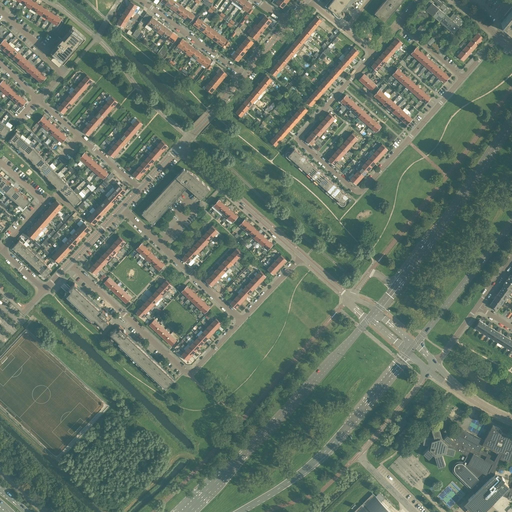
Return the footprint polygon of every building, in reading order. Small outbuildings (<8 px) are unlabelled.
[(19,3),(17,7),(19,8),(21,5),(23,3),(25,5),(28,0),(21,0),(20,1),(19,3)] [(32,0),(28,0),(25,5),(31,8),(35,2),(32,0)] [(331,0),(326,6),(337,15),(336,16),(339,19),(341,16),(342,17),(344,14),(346,11),(355,0),(331,0)] [(385,22),(403,0),(385,0),(374,13),(385,22)] [(436,6),(432,3),(432,2),(429,0),(421,10),(424,12),(426,10),(433,16),(443,4),(438,0),(432,0),(438,5),(436,6)] [(131,1),(128,7),(134,11),(136,8),(141,11),(143,9),(139,7),(137,6),(137,5),(131,1)] [(175,11),(180,4),(175,1),(171,7),(175,11)] [(251,4),(246,1),(242,7),(241,9),(244,11),(245,9),(247,11),(251,4)] [(31,8),(30,10),(32,11),(31,12),(34,14),(35,13),(36,11),(40,5),(35,2),(31,8)] [(185,8),(180,4),(175,11),(180,14),(185,8)] [(440,22),(446,14),(450,10),(447,7),(443,4),(433,16),(440,22)] [(40,5),(36,11),(41,15),(45,8),(40,5)] [(504,20),(501,23),(511,32),(511,6),(502,18),(504,20)] [(130,16),(134,11),(128,7),(124,12),(130,16)] [(45,8),(41,15),(44,16),(47,18),(51,12),(45,8)] [(185,18),(190,12),(185,8),(180,14),(185,18)] [(51,12),(47,18),(49,20),(52,22),(56,15),(51,12)] [(124,12),(121,17),(127,21),(130,16),(124,12)] [(195,15),(190,12),(185,18),(190,22),(195,15)] [(343,18),(348,22),(352,17),(347,13),(343,18)] [(456,15),(453,13),(449,18),(446,14),(440,22),(446,27),(456,15)] [(52,22),(49,26),(51,27),(53,26),(54,23),(57,25),(58,24),(59,22),(60,21),(61,19),(56,15),(52,22)] [(456,15),(446,27),(453,33),(463,21),(456,15)] [(261,20),(267,25),(271,21),(265,16),(261,20)] [(316,16),(312,21),(318,25),(322,20),(316,16)] [(123,27),(127,21),(121,17),(117,23),(123,27)] [(147,24),(145,26),(150,30),(153,28),(158,21),(152,17),(147,24)] [(198,18),(193,24),(198,28),(204,20),(201,18),(200,19),(198,18)] [(204,20),(198,28),(203,31),(208,25),(210,21),(205,18),(204,20)] [(258,25),(263,30),(267,25),(261,20),(258,25)] [(158,21),(153,28),(158,31),(163,24),(158,21)] [(312,21),(308,25),(314,30),(318,25),(312,21)] [(163,24),(158,31),(163,35),(168,28),(163,24)] [(208,25),(203,31),(208,35),(212,28),(208,25)] [(254,29),(260,34),(263,30),(258,25),(254,29)] [(308,25),(304,30),(310,34),(312,36),(316,31),(314,30),(308,25)] [(51,51),(63,62),(63,63),(85,38),(72,26),(62,39),(59,36),(55,42),(57,44),(51,51)] [(163,35),(161,38),(165,41),(167,39),(168,39),(173,32),(168,28),(163,35)] [(212,28),(208,35),(212,38),(217,32),(212,28)] [(217,32),(212,38),(217,42),(222,35),(221,35),(223,32),(219,29),(217,32)] [(260,34),(254,29),(250,34),(256,39),(260,34)] [(304,30),(301,34),(306,39),(308,40),(312,36),(310,34),(304,30)] [(173,32),(168,39),(173,43),(178,36),(173,32)] [(301,34),(297,39),(302,43),(306,39),(301,34)] [(472,39),(478,44),(483,38),(477,34),(472,39)] [(222,35),(217,42),(222,45),(227,39),(222,35)] [(247,37),(243,42),(249,47),(253,42),(247,37)] [(427,43),(430,45),(435,40),(432,37),(427,43)] [(177,45),(174,49),(179,53),(182,49),(187,42),(182,38),(177,45)] [(392,42),(398,47),(402,43),(397,38),(392,42)] [(4,39),(0,43),(0,45),(4,49),(9,43),(6,41),(4,39)] [(297,39),(293,43),(298,48),(302,43),(297,39)] [(473,50),(478,44),(472,39),(468,45),(473,50)] [(187,42),(182,49),(187,52),(192,46),(187,42)] [(239,46),(245,51),(249,47),(243,42),(239,46)] [(394,52),(396,49),(398,50),(398,51),(401,53),(403,51),(400,48),(399,49),(398,47),(392,42),(388,47),(394,52)] [(4,49),(8,53),(13,47),(9,43),(4,49)] [(293,43),(289,48),(294,52),(298,48),(293,43)] [(468,55),(473,50),(468,45),(463,50),(468,55)] [(162,46),(158,52),(157,53),(160,55),(162,57),(167,51),(168,50),(162,46)] [(187,52),(191,56),(196,49),(192,46),(187,52)] [(236,51),(242,56),(245,51),(239,46),(236,51)] [(446,50),(442,46),(437,51),(442,55),(446,50)] [(18,51),(13,47),(8,53),(13,57),(18,51)] [(353,47),(349,51),(355,56),(359,52),(353,47)] [(388,47),(384,52),(390,57),(394,52),(388,47)] [(416,47),(411,53),(413,55),(416,57),(421,52),(416,47)] [(289,48),(285,52),(291,57),(294,52),(289,48)] [(201,53),(196,49),(191,56),(196,59),(201,53)] [(463,61),(468,55),(463,50),(458,56),(463,61)] [(13,57),(18,61),(23,56),(18,51),(13,57)] [(242,56),(236,51),(232,56),(238,61),(242,56)] [(349,51),(345,56),(351,61),(355,56),(349,51)] [(285,52),(281,57),(287,62),(291,57),(285,52)] [(385,61),(390,57),(384,52),(380,56),(385,61)] [(421,52),(416,57),(420,61),(425,56),(421,52)] [(196,59),(201,63),(206,56),(201,53),(196,59)] [(27,60),(23,56),(18,61),(22,65),(27,60)] [(211,60),(206,56),(201,63),(206,66),(211,60)] [(345,56),(341,60),(347,65),(351,61),(345,56)] [(380,56),(376,61),(381,66),(385,61),(380,56)] [(425,56),(420,61),(425,65),(425,66),(430,60),(425,56)] [(281,57),(277,62),(283,66),(287,62),(281,57)] [(22,65),(27,70),(32,64),(27,60),(22,65)] [(341,60),(337,65),(343,70),(347,65),(341,60)] [(421,70),(420,72),(422,73),(426,69),(427,67),(430,70),(435,64),(430,60),(425,66),(425,65),(423,67),(421,70)] [(377,71),(381,66),(376,61),(371,66),(375,69),(377,71)] [(277,62),(274,66),(279,71),(283,66),(277,62)] [(32,74),(37,68),(32,64),(27,70),(32,74)] [(435,64),(430,70),(435,74),(440,68),(435,64)] [(337,65),(333,69),(339,74),(343,70),(337,65)] [(274,66),(270,71),(275,75),(279,71),(274,66)] [(37,68),(32,74),(36,78),(41,72),(39,70),(40,68),(38,67),(37,68)] [(397,68),(392,74),(397,78),(402,72),(397,68)] [(440,68),(435,74),(439,78),(444,72),(440,68)] [(221,69),(217,73),(223,78),(227,74),(221,69)] [(333,69),(329,74),(335,79),(339,74),(333,69)] [(41,72),(36,78),(41,82),(46,76),(43,74),(41,72)] [(402,72),(397,78),(399,79),(402,82),(407,77),(402,72)] [(444,72),(439,78),(441,80),(444,82),(449,77),(444,72)] [(219,83),(223,78),(217,73),(213,78),(219,83)] [(328,76),(325,78),(331,83),(335,79),(329,74),(328,76)] [(359,80),(365,85),(370,79),(364,74),(359,80)] [(87,75),(83,80),(88,85),(92,80),(87,75)] [(267,75),(263,80),(268,84),(272,79),(267,75)] [(407,77),(402,82),(407,86),(412,81),(407,77)] [(215,88),(219,83),(213,78),(209,82),(215,88)] [(325,78),(322,83),(327,88),(331,83),(325,78)] [(370,79),(365,85),(371,90),(376,85),(370,79)] [(84,89),(88,85),(83,80),(78,84),(84,89)] [(264,89),(266,86),(268,88),(270,86),(268,84),(263,80),(259,84),(264,89)] [(412,81),(407,86),(411,91),(416,85),(412,81)] [(211,92),(215,88),(209,82),(205,87),(211,92)] [(322,83),(318,87),(323,92),(327,88),(322,83)] [(7,84),(2,90),(7,94),(12,89),(7,84)] [(78,84),(74,89),(80,94),(84,89),(78,84)] [(259,84),(255,89),(260,93),(264,89),(259,84)] [(384,93),(381,91),(382,89),(385,86),(383,84),(380,87),(379,89),(374,95),(379,99),(384,93)] [(416,85),(411,91),(416,95),(421,89),(416,85)] [(318,87),(314,92),(319,97),(323,92),(318,87)] [(379,99),(384,103),(389,98),(386,95),(387,93),(390,90),(390,91),(392,89),(390,87),(388,89),(387,88),(385,91),(385,92),(384,93),(379,99)] [(12,89),(7,94),(12,98),(17,93),(12,89)] [(76,99),(80,94),(74,89),(70,94),(76,99)] [(256,98),(260,93),(255,89),(251,93),(256,98)] [(421,89),(416,95),(420,99),(421,99),(426,93),(421,89)] [(314,92),(310,96),(315,101),(319,97),(314,92)] [(17,93),(12,98),(16,102),(21,97),(17,93)] [(251,93),(247,98),(252,102),(256,98),(251,93)] [(426,93),(421,99),(425,103),(430,97),(426,93)] [(70,94),(66,98),(72,103),(76,99),(70,94)] [(308,98),(306,101),(311,106),(315,101),(310,96),(308,95),(306,97),(308,98)] [(341,100),(345,104),(350,99),(345,95),(341,100)] [(20,107),(16,111),(18,114),(24,107),(22,105),(26,101),(21,97),(16,102),(21,107),(20,107)] [(108,101),(113,106),(117,101),(112,97),(108,101)] [(68,108),(72,103),(66,98),(62,103),(68,108)] [(248,107),(252,102),(247,98),(243,102),(248,107)] [(388,107),(393,102),(390,99),(389,98),(384,103),(388,107)] [(354,103),(350,99),(345,104),(350,108),(354,103)] [(108,101),(103,106),(109,111),(113,106),(108,101)] [(243,102),(239,107),(245,111),(248,107),(243,102)] [(388,107),(393,112),(398,106),(393,102),(388,107)] [(68,108),(62,103),(58,108),(63,113),(68,108)] [(359,106),(354,103),(350,108),(354,112),(359,106)] [(298,109),(303,114),(308,109),(302,105),(298,109)] [(99,107),(98,109),(99,111),(105,116),(109,111),(103,106),(102,108),(99,106),(99,107)] [(363,110),(359,106),(354,112),(358,116),(363,110)] [(403,110),(398,106),(393,112),(398,116),(403,110)] [(241,116),(245,111),(239,107),(235,112),(241,116)] [(299,119),(303,114),(298,109),(294,114),(299,119)] [(359,116),(357,118),(359,120),(361,121),(368,114),(363,110),(358,116),(359,116)] [(398,116),(402,120),(407,114),(403,110),(398,116)] [(99,111),(95,115),(101,120),(105,116),(99,111)] [(329,113),(325,117),(331,122),(335,118),(329,113)] [(294,114),(290,118),(295,123),(299,119),(294,114)] [(368,114),(361,121),(363,123),(365,121),(367,123),(372,118),(368,114)] [(412,118),(409,116),(407,114),(402,120),(407,124),(412,118)] [(43,115),(38,121),(43,125),(48,120),(43,116),(43,115)] [(97,125),(101,120),(95,115),(95,116),(91,120),(97,125)] [(133,120),(131,122),(133,123),(138,128),(142,123),(137,118),(135,117),(133,120)] [(321,122),(327,127),(331,122),(325,117),(321,122)] [(291,128),(295,123),(290,118),(286,123),(291,128)] [(376,122),(372,118),(367,123),(372,127),(376,122)] [(48,120),(43,125),(47,130),(53,124),(48,120)] [(92,130),(97,125),(91,120),(87,125),(92,130)] [(321,122),(318,126),(323,131),(324,129),(327,127),(321,122)] [(381,126),(376,122),(372,127),(370,129),(367,132),(369,134),(372,131),(372,130),(373,129),(376,131),(381,126)] [(133,123),(128,128),(134,133),(138,128),(133,123)] [(286,123),(282,127),(287,132),(291,128),(286,123)] [(53,124),(47,130),(52,134),(57,128),(53,124)] [(6,134),(7,135),(10,132),(8,131),(10,128),(6,125),(0,132),(2,134),(2,135),(4,136),(6,134)] [(88,134),(92,130),(87,125),(83,130),(88,134)] [(318,126),(314,130),(319,135),(321,137),(323,134),(324,132),(323,131),(318,126)] [(283,137),(287,132),(282,127),(278,132),(283,137)] [(52,134),(51,135),(53,137),(54,136),(57,138),(62,132),(57,128),(52,134)] [(128,128),(124,133),(130,138),(134,133),(128,128)] [(310,135),(315,140),(319,135),(314,130),(310,135)] [(11,142),(14,144),(20,136),(21,136),(22,135),(17,131),(13,135),(12,134),(9,137),(11,138),(9,140),(11,142)] [(120,134),(118,136),(120,138),(126,142),(130,138),(124,133),(122,131),(120,134)] [(62,132),(57,138),(62,142),(67,136),(62,132)] [(278,132),(274,136),(279,141),(283,137),(278,132)] [(352,133),(348,138),(353,142),(357,138),(352,133)] [(315,140),(310,135),(306,139),(311,144),(315,140)] [(20,136),(14,144),(16,146),(18,148),(25,140),(21,136),(20,136)] [(275,146),(279,141),(274,136),(270,141),(275,146)] [(116,139),(114,141),(116,142),(122,147),(126,142),(120,138),(118,140),(116,139)] [(349,147),(353,142),(348,138),(344,142),(349,147)] [(25,140),(18,148),(19,149),(20,149),(22,151),(29,144),(25,140)] [(162,141),(157,145),(163,150),(167,146),(162,141)] [(112,143),(110,146),(112,147),(117,152),(122,147),(116,142),(114,145),(112,143)] [(344,142),(340,146),(345,151),(349,147),(344,142)] [(375,143),(374,145),(376,147),(378,149),(378,148),(383,153),(387,149),(388,149),(382,144),(380,147),(378,145),(375,143)] [(29,144),(22,151),(25,154),(26,155),(34,148),(29,144)] [(159,155),(163,150),(157,145),(153,150),(159,155)] [(342,155),(345,151),(340,146),(336,151),(342,155)] [(35,147),(34,148),(26,155),(28,157),(30,159),(38,153),(39,151),(35,147)] [(112,147),(108,152),(113,157),(117,152),(112,147)] [(286,157),(290,161),(298,152),(294,148),(290,152),(289,152),(288,152),(287,152),(286,153),(286,154),(285,154),(285,155),(285,156),(286,156),(286,157)] [(378,149),(374,153),(379,158),(383,153),(378,148),(378,149)] [(153,150),(149,155),(155,160),(159,155),(153,150)] [(336,151),(333,155),(338,160),(342,155),(336,151)] [(367,151),(366,153),(368,155),(370,157),(375,162),(379,158),(374,153),(372,155),(370,154),(367,151)] [(78,159),(75,162),(77,164),(80,161),(82,164),(83,163),(84,162),(89,156),(85,152),(84,152),(79,158),(78,159)] [(290,161),(294,164),(302,155),(298,152),(290,161)] [(38,153),(30,159),(33,162),(34,164),(42,157),(38,153)] [(151,164),(155,160),(149,155),(145,159),(151,164)] [(294,164),(298,168),(306,159),(302,155),(294,164)] [(334,164),(338,160),(333,155),(329,160),(334,164)] [(89,156),(84,162),(89,166),(94,160),(89,156)] [(42,157),(34,164),(36,166),(36,165),(38,168),(46,161),(42,157)] [(368,160),(366,161),(371,166),(375,162),(370,157),(368,160)] [(145,159),(141,164),(147,169),(151,164),(145,159)] [(298,168),(302,171),(310,162),(306,159),(298,168)] [(94,160),(89,166),(94,170),(99,164),(94,160)] [(46,161),(38,168),(41,170),(40,171),(42,172),(50,165),(46,161)] [(362,166),(368,171),(371,166),(366,161),(362,166)] [(302,171),(306,174),(314,165),(310,162),(302,171)] [(360,163),(356,168),(358,170),(364,175),(368,171),(362,166),(361,164),(360,163)] [(99,164),(94,170),(98,174),(103,169),(99,164)] [(143,174),(147,169),(141,164),(137,169),(143,174)] [(50,165),(42,172),(44,174),(46,176),(54,169),(50,165)] [(306,174),(309,178),(317,169),(314,165),(306,174)] [(183,168),(176,176),(142,213),(153,223),(187,186),(201,199),(210,189),(194,174),(192,173),(191,172),(190,171),(188,171),(187,170),(185,169),(183,168)] [(54,169),(46,176),(49,179),(48,179),(50,180),(57,173),(54,169)] [(103,169),(98,174),(103,179),(108,173),(103,169)] [(133,174),(138,179),(143,174),(137,169),(133,174)] [(309,178),(313,181),(321,172),(317,169),(309,178)] [(350,170),(348,172),(351,175),(349,177),(350,179),(355,184),(360,179),(354,174),(353,173),(350,170)] [(358,170),(354,174),(360,179),(364,175),(358,170)] [(313,181),(317,185),(325,176),(321,172),(313,181)] [(57,173),(50,180),(51,182),(52,182),(54,184),(61,178),(57,173)] [(58,189),(59,188),(65,182),(67,181),(63,176),(61,178),(54,184),(57,187),(56,187),(58,189)] [(317,185),(321,188),(329,179),(325,176),(317,185)] [(4,177),(0,181),(0,187),(1,189),(8,181),(6,179),(4,177)] [(321,188),(325,192),(333,183),(329,179),(321,188)] [(115,180),(110,185),(113,188),(115,189),(121,195),(126,191),(124,189),(125,188),(122,185),(121,186),(118,183),(115,180)] [(8,181),(1,189),(6,192),(13,184),(11,183),(8,181)] [(63,192),(69,186),(65,182),(59,188),(63,192)] [(325,192),(329,195),(337,186),(333,183),(325,192)] [(13,184),(6,192),(5,194),(9,197),(17,188),(14,186),(15,186),(13,184)] [(69,186),(63,192),(66,197),(73,190),(69,186)] [(329,195),(333,198),(340,189),(337,186),(329,195)] [(73,190),(66,197),(70,201),(79,193),(80,192),(76,187),(73,190)] [(17,188),(9,197),(9,198),(10,196),(14,200),(21,192),(19,190),(19,191),(17,188)] [(115,189),(111,193),(118,199),(121,195),(115,189)] [(333,198),(336,202),(344,193),(340,189),(333,198)] [(79,193),(70,201),(75,205),(76,204),(80,200),(83,197),(85,195),(81,191),(79,193)] [(21,192),(14,200),(19,203),(25,196),(23,194),(21,192)] [(111,193),(107,197),(114,203),(118,199),(111,193)] [(348,196),(344,193),(336,202),(340,205),(341,205),(341,206),(342,206),(343,206),(344,206),(344,205),(345,205),(345,204),(345,203),(346,203),(346,202),(345,202),(345,201),(348,196)] [(26,205),(27,206),(30,203),(28,202),(30,200),(28,198),(25,196),(19,203),(23,208),(26,205)] [(107,197),(103,201),(110,207),(114,203),(107,197)] [(63,205),(56,199),(52,204),(59,210),(63,205)] [(218,199),(213,205),(218,209),(223,203),(218,199)] [(103,201),(99,205),(106,212),(110,207),(103,201)] [(223,203),(218,209),(223,213),(228,208),(223,203)] [(59,210),(52,204),(49,208),(56,214),(59,210)] [(99,205),(95,209),(102,216),(106,212),(99,205)] [(93,207),(89,211),(90,212),(92,213),(98,220),(102,216),(95,209),(93,207)] [(56,214),(49,208),(45,212),(52,218),(56,214)] [(228,208),(223,213),(228,217),(232,212),(228,208)] [(52,218),(45,212),(41,216),(48,222),(52,218)] [(90,212),(86,217),(94,224),(98,220),(92,213),(90,212)] [(226,219),(226,220),(229,222),(229,221),(231,223),(238,216),(232,212),(228,217),(228,218),(226,219)] [(48,222),(41,216),(38,220),(45,226),(48,222)] [(239,224),(244,229),(249,223),(244,219),(239,224)] [(45,226),(38,220),(34,224),(41,230),(45,226)] [(84,222),(80,226),(86,233),(90,228),(89,227),(90,225),(87,223),(86,224),(84,222)] [(254,227),(249,223),(244,229),(249,233),(254,227)] [(41,230),(34,224),(31,228),(38,234),(41,230)] [(80,226),(76,230),(82,237),(86,233),(80,226)] [(208,230),(213,235),(218,231),(212,226),(208,230)] [(249,233),(253,237),(258,231),(254,227),(249,233)] [(31,228),(27,232),(34,238),(38,234),(31,228)] [(76,230),(72,235),(79,241),(82,237),(76,230)] [(208,230),(203,235),(209,240),(213,235),(208,230)] [(263,235),(258,231),(253,237),(258,241),(263,235)] [(72,235),(68,239),(75,245),(79,241),(72,235)] [(203,235),(199,239),(205,245),(209,240),(203,235)] [(258,241),(263,245),(268,239),(263,235),(258,241)] [(120,237),(115,241),(121,246),(125,242),(120,237)] [(14,243),(11,246),(17,251),(17,250),(23,243),(24,244),(25,242),(21,238),(19,240),(15,244),(14,243)] [(68,239),(64,243),(71,249),(75,245),(68,239)] [(199,239),(195,244),(200,249),(205,245),(199,239)] [(273,244),(268,239),(263,245),(268,249),(273,244)] [(115,241),(111,246),(116,251),(121,246),(115,241)] [(23,243),(17,250),(21,254),(27,247),(24,244),(23,243)] [(64,243),(60,247),(67,253),(71,249),(64,243)] [(141,253),(146,247),(141,243),(136,248),(141,253)] [(195,244),(191,249),(196,254),(200,249),(195,244)] [(27,247),(21,254),(25,258),(31,251),(32,251),(33,249),(28,245),(27,247)] [(112,256),(116,251),(111,246),(107,251),(112,256)] [(60,247),(56,251),(63,257),(67,253),(60,247)] [(144,259),(145,257),(151,251),(146,247),(141,253),(139,254),(139,255),(142,257),(139,260),(141,262),(144,259)] [(242,253),(236,248),(232,253),(237,258),(242,253)] [(31,251),(25,258),(29,261),(35,254),(37,253),(33,249),(32,251),(31,251)] [(54,249),(51,253),(53,255),(52,256),(59,262),(63,257),(56,251),(54,249)] [(191,249),(186,253),(192,258),(196,254),(191,249)] [(107,251),(102,255),(108,260),(112,256),(107,251)] [(155,256),(151,251),(145,257),(150,261),(155,256)] [(35,254),(29,261),(33,265),(40,258),(39,258),(41,257),(41,256),(37,252),(37,253),(35,254)] [(186,253),(182,258),(191,266),(193,263),(192,262),(194,260),(192,258),(186,253)] [(237,258),(232,253),(227,257),(233,263),(237,258)] [(104,265),(108,260),(102,255),(98,260),(104,265)] [(276,259),(282,264),(286,260),(280,255),(276,259)] [(160,260),(155,256),(150,261),(155,266),(160,260)] [(41,257),(33,265),(37,269),(45,260),(41,257)] [(233,263),(227,257),(223,262),(229,267),(233,263)] [(272,264),(277,269),(282,264),(276,259),(272,264)] [(45,260),(37,269),(41,272),(41,273),(48,266),(44,262),(45,260)] [(98,260),(94,264),(99,269),(100,269),(104,265),(98,260)] [(159,270),(164,264),(160,260),(155,266),(159,270)] [(223,262),(219,266),(225,272),(229,267),(223,262)] [(101,270),(101,271),(100,269),(99,269),(94,264),(90,269),(95,274),(98,271),(99,272),(99,273),(102,275),(104,273),(101,270)] [(277,269),(272,264),(267,268),(273,274),(277,269)] [(48,266),(41,273),(46,278),(47,277),(49,275),(49,274),(48,273),(52,269),(48,266)] [(219,266),(215,271),(220,276),(225,272),(219,266)] [(253,269),(251,271),(251,272),(254,274),(255,275),(261,280),(265,276),(260,271),(260,270),(257,273),(256,272),(253,269)] [(215,271),(210,276),(216,281),(220,276),(215,271)] [(251,280),(257,285),(261,280),(255,275),(254,274),(251,272),(249,274),(247,276),(250,279),(251,280)] [(216,281),(210,276),(206,280),(212,286),(216,281)] [(104,282),(109,287),(114,282),(109,277),(104,282)] [(310,278),(301,287),(305,291),(314,282),(310,278)] [(511,282),(507,279),(503,284),(504,284),(511,290),(511,282)] [(166,280),(162,284),(167,290),(167,289),(170,287),(171,288),(171,289),(174,291),(176,289),(173,286),(171,285),(172,285),(166,280)] [(253,289),(257,285),(251,280),(247,284),(253,289)] [(120,287),(114,282),(109,287),(115,292),(120,287)] [(71,291),(68,294),(63,298),(90,323),(94,319),(103,327),(109,322),(108,321),(111,318),(107,314),(105,312),(75,283),(69,289),(71,291)] [(162,284),(157,289),(163,294),(165,292),(165,291),(167,290),(162,284)] [(248,294),(253,289),(247,284),(243,289),(248,294)] [(501,288),(500,289),(507,294),(510,291),(511,292),(511,291),(511,290),(504,284),(502,286),(501,286),(500,287),(501,288)] [(181,291),(186,295),(191,290),(187,285),(181,291)] [(115,292),(120,297),(125,292),(120,287),(115,292)] [(157,289),(153,294),(159,299),(161,296),(163,294),(157,289)] [(243,289),(239,293),(244,299),(248,294),(243,289)] [(498,291),(497,293),(497,294),(504,299),(507,302),(511,297),(507,294),(500,289),(499,291),(498,291)] [(196,294),(191,290),(186,295),(191,299),(196,294)] [(131,297),(125,292),(120,297),(126,303),(131,297)] [(240,303),(244,299),(239,293),(238,294),(234,298),(240,303)] [(153,294),(149,298),(154,303),(159,299),(153,294)] [(191,299),(195,304),(200,298),(196,294),(191,299)] [(500,304),(504,299),(497,294),(495,296),(494,296),(493,297),(494,298),(493,298),(500,304)] [(149,298),(145,303),(150,308),(154,303),(149,298)] [(205,302),(200,298),(195,304),(200,308),(205,302)] [(235,308),(240,303),(234,298),(230,303),(235,308)] [(496,310),(500,304),(493,298),(490,303),(493,306),(492,307),(496,310)] [(205,302),(200,308),(204,312),(210,307),(205,302)] [(145,303),(140,307),(146,312),(150,308),(145,303)] [(136,312),(141,317),(146,312),(140,307),(136,312)] [(502,314),(509,318),(511,312),(511,313),(511,312),(506,309),(502,314)] [(216,318),(211,323),(217,328),(221,323),(216,318)] [(149,325),(155,330),(160,324),(154,319),(149,325)] [(477,322),(474,327),(479,330),(484,323),(479,320),(477,322)] [(213,332),(217,328),(211,323),(207,327),(213,332)] [(484,323),(479,330),(484,333),(488,326),(487,325),(484,323)] [(160,324),(155,330),(160,335),(165,329),(160,324)] [(116,329),(116,328),(110,334),(119,342),(118,343),(165,388),(175,378),(125,331),(126,331),(124,329),(120,325),(116,329)] [(488,326),(484,333),(488,336),(493,328),(490,326),(488,326)] [(208,337),(213,332),(207,327),(203,332),(208,337)] [(493,328),(488,336),(493,339),(498,331),(496,331),(493,328)] [(160,335),(166,340),(171,334),(165,329),(160,335)] [(498,342),(502,334),(499,332),(498,331),(493,339),(498,342)] [(204,341),(208,337),(203,332),(199,336),(204,341)] [(171,334),(166,340),(171,345),(176,340),(171,334)] [(502,334),(498,342),(502,345),(507,337),(506,336),(502,334)] [(200,346),(204,341),(199,336),(194,341),(200,346)] [(507,337),(502,345),(507,347),(511,340),(508,338),(507,337)] [(195,351),(200,346),(194,341),(190,345),(195,351)] [(191,355),(195,351),(190,345),(186,350),(191,355)] [(187,360),(191,355),(186,350),(183,353),(179,348),(177,351),(181,355),(187,360)] [(511,436),(501,432),(501,430),(499,429),(500,428),(492,424),(484,440),(481,439),(481,438),(460,427),(457,434),(453,438),(447,433),(443,437),(441,436),(438,426),(431,428),(433,437),(431,438),(424,436),(422,443),(428,444),(428,447),(422,452),(428,458),(432,454),(432,453),(434,455),(437,467),(444,464),(441,454),(443,453),(453,455),(454,449),(456,450),(466,455),(463,462),(462,461),(460,461),(459,461),(458,461),(457,461),(456,462),(454,463),(453,464),(452,465),(452,467),(452,468),(452,469),(452,471),(452,472),(453,473),(454,474),(461,480),(475,494),(469,500),(471,503),(468,506),(471,509),(470,509),(472,511),(473,510),(474,511),(477,511),(479,510),(480,511),(482,511),(503,491),(508,496),(507,498),(511,500),(511,436)] [(408,449),(390,466),(401,477),(419,460),(408,449)] [(391,511),(375,496),(366,505),(363,507),(358,511),(391,511)]
